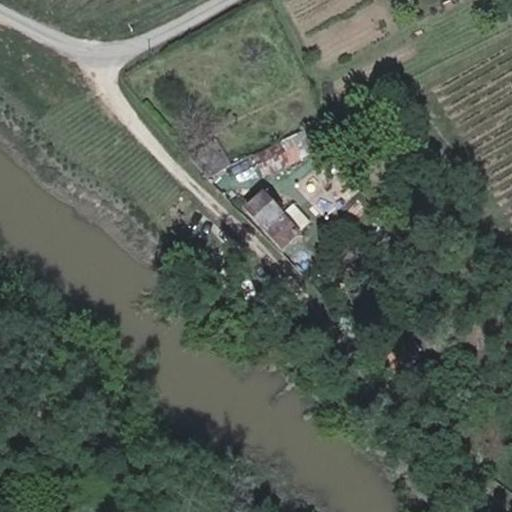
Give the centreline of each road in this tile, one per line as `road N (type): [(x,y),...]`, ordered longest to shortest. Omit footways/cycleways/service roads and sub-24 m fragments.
road 1 (unclassified): [(511,498),(432,435),(135,116),(102,61)]
road 2 (unclassified): [(218,0),(102,61)]
